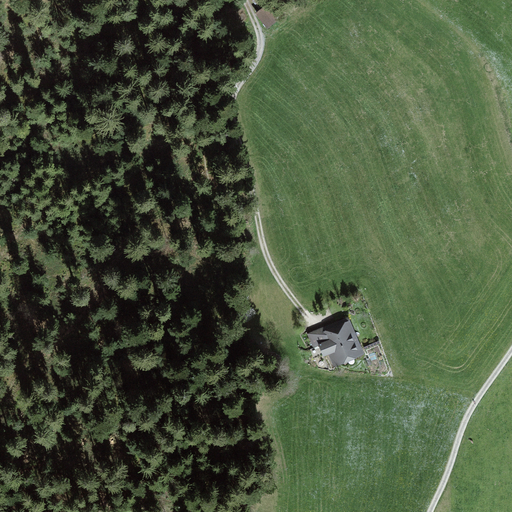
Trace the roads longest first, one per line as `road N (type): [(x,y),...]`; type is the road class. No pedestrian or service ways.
road 1 (track): [(309,310),(264,255),(231,124),(237,91),(262,48),(247,0)]
road 2 (track): [(511,348),(471,407),(430,511)]
